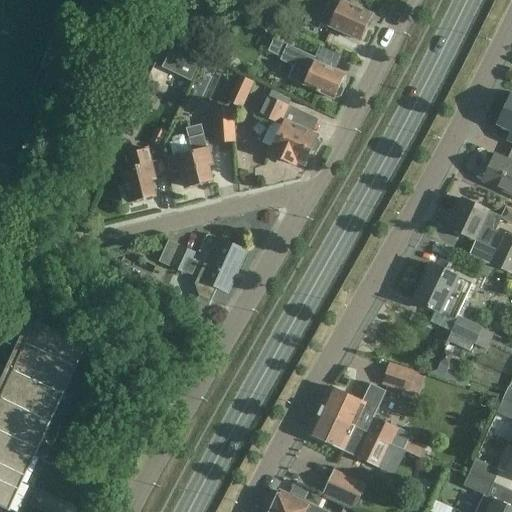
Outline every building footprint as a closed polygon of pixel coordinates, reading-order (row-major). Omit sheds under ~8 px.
[(223,3),(217,0),(197,0),(194,8),(216,18),(223,3)] [(340,2),(336,0),(330,0),(320,22),(329,26),(329,25),(362,40),(372,17),(373,16),(340,1),(340,2)] [(274,38),(268,51),(282,58),(281,61),(293,66),(288,77),(304,85),(336,99),(337,97),(341,96),(344,90),(342,86),(346,75),(336,71),(317,62),(318,59),(315,58),(274,38)] [(191,82),(203,57),(174,43),(162,68),(191,82)] [(511,95),(511,96),(498,125),(511,131),(511,95)] [(268,96),(260,115),(273,121),(263,144),(273,148),(270,153),(295,165),(297,160),(304,164),(311,149),(314,149),(316,148),(317,147),(318,145),(318,143),(318,141),(316,139),(317,136),(281,119),(287,104),(268,96)] [(237,142),(234,109),(212,110),(214,144),(237,142)] [(167,158),(165,161),(167,169),(170,171),(179,168),(184,188),(212,181),(208,165),(212,164),(204,135),(189,139),(186,140),(185,136),(183,135),(174,138),(173,140),(174,143),(170,144),(173,156),(167,158)] [(120,168),(125,186),(119,187),(122,202),(128,201),(129,202),(155,195),(152,180),(155,179),(150,160),(151,160),(148,149),(133,153),(136,166),(124,169),(123,168),(120,168)] [(511,160),(496,153),(483,181),(511,193),(511,160)] [(502,218),(462,200),(449,229),(477,241),(490,247),(497,233),(495,232),(502,218)] [(511,237),(506,234),(491,265),(511,275),(511,237)] [(246,251),(219,239),(207,266),(204,264),(195,284),(200,296),(212,301),(218,287),(228,292),(246,251)] [(180,245),(170,266),(186,274),(192,277),(198,263),(193,260),(197,252),(180,245)] [(472,284),(432,266),(415,302),(455,320),(472,284)] [(453,329),(451,332),(475,344),(475,345),(485,350),(493,332),(483,328),(459,317),(453,329)] [(0,506),(12,511),(22,511),(97,351),(31,320),(0,387),(0,506)] [(436,374),(435,377),(437,377),(462,385),(466,386),(468,379),(464,378),(447,373),(452,358),(460,359),(461,357),(462,350),(457,349),(447,346),(436,374)] [(417,372),(390,364),(383,386),(410,394),(417,372)] [(329,388),(318,410),(393,445),(393,446),(407,452),(407,451),(422,458),(426,450),(408,441),(411,435),(397,429),(373,418),(385,391),(371,385),(362,403),(335,391),(330,388),(329,388)] [(504,398),(503,401),(511,405),(511,390),(508,389),(504,398)] [(511,405),(503,401),(497,414),(511,420),(511,405)] [(393,445),(318,410),(308,433),(343,450),(344,447),(356,453),(354,456),(382,469),(393,446),(393,445)] [(471,473),(494,483),(499,470),(477,460),(471,473)] [(334,470),(323,494),(355,509),(366,485),(334,470)] [(494,483),(471,473),(465,485),(484,495),(488,496),(494,483)] [(484,496),(476,511),(511,511),(511,509),(498,503),(504,488),(494,483),(488,496),(484,495),(484,496)] [(271,511),(323,511),(309,505),(280,492),(278,496),(275,494),(270,504),(274,506),(271,511)]
